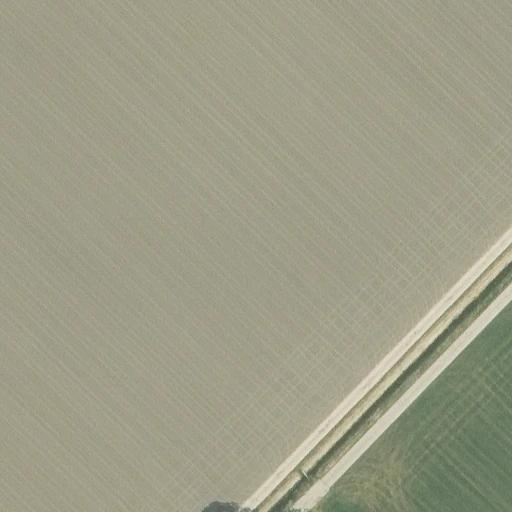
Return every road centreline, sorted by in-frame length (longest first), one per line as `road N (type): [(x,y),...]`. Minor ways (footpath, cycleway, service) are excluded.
road 1 (track): [(511,232),(241,511)]
road 2 (track): [(299,511),(511,292)]
